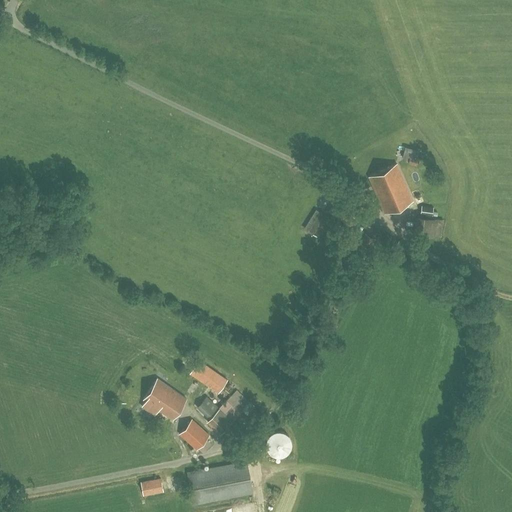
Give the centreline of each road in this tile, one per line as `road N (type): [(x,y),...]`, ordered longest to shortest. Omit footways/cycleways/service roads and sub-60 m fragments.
road 1 (track): [(0,493),(199,460),(249,441),(364,223)]
road 2 (residential): [(364,223),(364,193),(1,19)]
road 3 (track): [(511,292),(364,223)]
